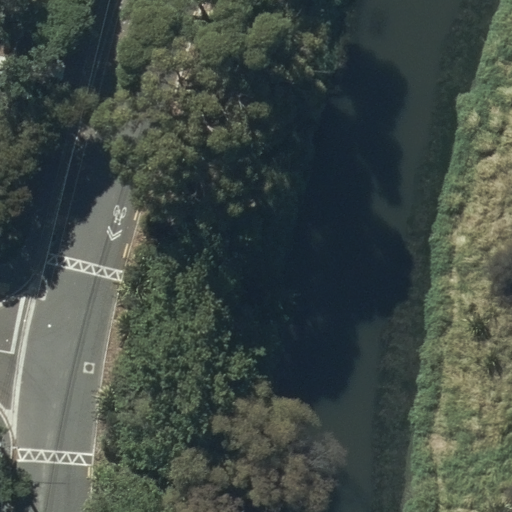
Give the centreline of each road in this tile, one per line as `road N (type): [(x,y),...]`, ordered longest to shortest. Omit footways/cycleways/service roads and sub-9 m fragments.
road 1 (residential): [(167,0),(65,358)]
road 2 (residential): [(65,358),(55,511)]
